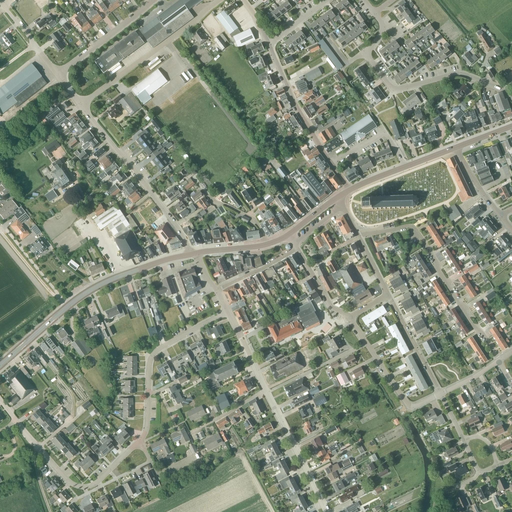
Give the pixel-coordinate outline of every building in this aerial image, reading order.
[(115,0),(108,0),(111,4),(115,9),(120,6),(115,0)] [(180,0),(140,30),(153,48),(194,18),(188,10),(195,5),(195,6),(203,0),(180,0)] [(291,5),(293,3),(290,0),(289,0),(288,1),(287,0),(284,0),(286,2),(283,4),(282,5),(287,11),(292,7),(291,5)] [(345,9),(346,8),(349,6),(352,10),(354,8),(351,4),(350,5),(346,0),(344,0),(341,3),(345,9)] [(406,7),(404,4),(406,3),(403,0),(402,0),(398,4),(400,7),(398,9),(402,14),(408,9),(409,10),(412,7),(411,5),(408,7),(408,6),(406,7)] [(282,5),(283,4),(281,1),(279,3),(281,6),(278,8),(277,9),(282,15),(287,11),(282,5)] [(106,16),(111,13),(106,6),(103,2),(99,6),(101,9),(102,11),(106,16)] [(230,6),(216,17),(230,35),(238,29),(228,16),(239,8),(235,3),(230,6)] [(349,12),(346,8),(345,9),(341,3),(336,7),(340,13),(344,10),(347,13),(349,12)] [(111,13),(115,9),(111,4),(108,7),(106,5),(106,6),(111,13)] [(277,9),(278,8),(276,5),(274,6),(276,10),(273,12),(272,12),(277,19),(282,15),(277,9)] [(102,19),(99,14),(96,11),(95,11),(92,7),(89,9),(91,12),(99,22),(102,19)] [(272,12),(273,12),(271,9),(269,10),(271,13),(267,16),(272,23),(277,19),(272,12)] [(411,13),(409,10),(408,9),(402,14),(405,19),(412,14),(412,15),(414,14),(416,12),(415,12),(417,10),(417,9),(411,13)] [(331,10),(326,14),(330,20),(331,20),(334,17),(337,21),(339,19),(341,22),(340,23),(341,24),(344,22),(334,10),(332,12),(331,10)] [(95,25),(99,22),(91,12),(88,15),(91,20),(95,25)] [(366,24),(364,22),(367,20),(361,13),(357,16),(359,19),(362,23),(359,25),(358,26),(363,32),(368,28),(365,25),(366,24)] [(82,21),(81,22),(75,14),(69,19),(75,27),(78,25),(84,33),(88,30),(84,24),(82,21)] [(78,16),(81,22),(82,21),(84,24),(88,30),(92,27),(88,22),(85,19),(84,20),(80,14),(78,16)] [(334,23),(331,20),(330,20),(326,14),(321,18),(326,24),(326,23),(329,21),(332,24),(332,25),(335,29),(338,27),(334,23)] [(416,17),(414,14),(412,15),(412,14),(405,19),(409,24),(411,22),(414,26),(421,20),(418,15),(416,17)] [(49,15),(37,24),(40,28),(47,23),(48,25),(51,28),(57,24),(54,21),(50,16),(49,15)] [(329,27),(326,23),(326,24),(321,18),(316,21),(321,28),(321,27),(324,25),(327,28),(329,27)] [(324,30),(321,27),(321,28),(316,21),(311,25),(316,32),(319,29),(322,32),(324,30)] [(358,26),(359,25),(356,22),(354,23),(356,26),(353,28),(354,29),(353,30),(358,36),(363,32),(358,26)] [(71,28),(67,23),(62,26),(66,32),(71,28)] [(432,34),(431,33),(434,31),(430,25),(425,28),(429,35),(431,39),(433,38),(431,35),(432,34)] [(354,29),(353,28),(351,26),(349,27),(352,31),(349,33),(348,33),(353,40),(358,36),(353,30),(354,29)] [(426,37),(429,35),(425,28),(420,32),(424,38),(424,39),(426,43),(427,42),(428,41),(427,39),(428,39),(426,37)] [(199,29),(192,35),(200,45),(208,39),(203,32),(202,33),(199,29)] [(250,29),(241,33),(233,37),(239,48),(256,40),(250,29)] [(348,33),(349,33),(346,29),(344,31),(347,34),(344,37),(343,37),(348,43),(353,40),(348,33)] [(64,38),(60,33),(58,30),(51,36),(55,42),(52,44),(58,52),(64,48),(59,42),(64,38)] [(308,45),(306,43),(304,40),(306,38),(301,30),(296,34),(302,41),(304,44),(306,46),(308,45)] [(478,36),(481,41),(487,38),(484,33),(483,33),(481,30),(476,33),(478,36)] [(123,59),(124,58),(144,43),(138,35),(135,31),(95,61),(104,74),(123,59)] [(420,41),(424,39),(424,38),(420,32),(415,36),(419,42),(419,43),(421,46),(422,46),(423,45),(420,41)] [(343,37),(344,37),(341,33),(339,35),(342,38),(338,41),(343,47),(348,43),(343,37)] [(14,42),(7,34),(5,36),(3,34),(0,35),(0,39),(2,38),(8,46),(14,42)] [(228,40),(222,34),(219,36),(218,36),(214,40),(216,42),(215,43),(222,51),(227,47),(224,43),(228,40)] [(300,43),(302,41),(296,34),(292,37),(298,44),(300,48),(302,46),(301,45),(300,43)] [(416,45),(419,43),(419,42),(415,36),(410,39),(414,46),(416,49),(416,50),(417,49),(419,52),(421,51),(419,48),(418,49),(416,45)] [(296,46),(298,44),(292,37),(288,40),(294,47),(294,48),(296,51),(298,49),(296,46)] [(487,38),(481,41),(488,51),(493,48),(492,45),(493,44),(491,41),(490,42),(489,40),(490,40),(488,37),(487,38)] [(415,50),(416,49),(414,46),(410,39),(405,43),(409,49),(406,51),(409,55),(413,52),(410,49),(411,48),(413,50),(414,50),(415,50)] [(292,49),(294,48),(294,47),(288,40),(284,43),(292,54),(294,52),(292,49)] [(395,50),(394,51),(397,55),(397,54),(398,53),(396,50),(400,47),(395,40),(390,44),(395,50)] [(446,58),(451,54),(450,52),(453,50),(447,42),(443,45),(446,49),(442,51),(442,52),(446,58)] [(252,50),(254,55),(264,50),(261,43),(255,46),(253,43),(246,46),(248,52),(252,50)] [(320,49),(318,44),(309,48),(311,53),(320,49)] [(391,53),(394,51),(395,50),(390,44),(385,48),(390,54),(389,55),(392,58),(393,57),(391,53)] [(442,52),(442,51),(440,47),(438,49),(440,52),(437,55),(441,62),(446,58),(442,52)] [(502,52),(499,47),(493,51),(496,55),(502,52)] [(386,57),(389,55),(390,54),(385,48),(380,52),(384,58),(387,62),(388,61),(386,57)] [(437,55),(435,51),(433,53),(435,56),(432,58),(432,59),(436,65),(441,62),(437,55)] [(462,57),(469,66),(474,63),(478,59),(474,55),(472,57),(468,52),(462,57)] [(293,59),(295,58),(294,55),(292,56),(285,59),(287,65),(291,63),(291,62),(294,61),(293,59)] [(432,59),(432,58),(430,55),(428,56),(430,60),(427,63),(431,69),(436,65),(432,59)] [(262,68),(269,65),(265,56),(259,59),(262,68)] [(253,66),(259,63),(256,58),(250,60),(253,66)] [(417,70),(422,66),(417,60),(413,63),(411,59),(409,61),(411,64),(412,64),(417,70)] [(412,64),(411,64),(408,67),(405,63),(404,64),(406,68),(407,67),(412,74),(417,70),(412,64)] [(0,88),(0,115),(1,115),(13,105),(16,108),(46,84),(47,84),(31,64),(0,88)] [(401,67),(400,67),(399,64),(397,65),(399,68),(401,72),(402,71),(407,77),(412,74),(407,67),(406,68),(403,70),(401,67)] [(362,66),(355,71),(359,76),(366,71),(362,66)] [(310,85),(308,82),(322,75),(318,67),(304,75),(306,79),(305,79),(304,78),(295,83),(300,95),(310,90),(308,86),(310,85)] [(159,69),(132,89),(143,105),(153,99),(150,96),(168,83),(159,69)] [(492,81),(497,78),(492,69),(487,72),(492,81)] [(402,71),(401,72),(398,74),(395,70),(394,72),(396,75),(393,77),(398,84),(401,81),(402,81),(407,77),(402,71)] [(366,71),(359,76),(362,81),(369,76),(366,71)] [(277,84),(273,74),(268,76),(266,72),(258,76),(260,82),(267,80),(270,87),(277,84)] [(340,72),(334,76),(337,79),(338,78),(341,82),(345,79),(340,72)] [(369,76),(362,81),(366,86),(373,81),(369,76)] [(466,96),(472,91),(464,83),(458,88),(459,88),(457,89),(455,88),(452,91),(455,95),(460,100),(465,96),(466,96)] [(369,93),(366,95),(368,97),(371,95),(373,98),(381,92),(377,87),(369,93)] [(278,96),(285,93),(283,88),(276,91),(278,96)] [(306,97),(302,99),(306,104),(309,102),(309,103),(317,98),(318,97),(316,92),(317,91),(315,88),(312,90),(305,95),(306,97)] [(375,101),(373,103),(375,106),(377,104),(386,98),(381,92),(373,98),(375,101)] [(142,107),(131,93),(123,98),(120,95),(113,101),(116,104),(112,107),(113,108),(107,112),(112,118),(114,116),(116,118),(120,115),(118,113),(120,112),(116,107),(121,103),(131,116),(142,107)] [(505,100),(504,97),(501,93),(494,96),(500,112),(501,114),(503,114),(505,119),(511,116),(511,112),(507,99),(505,100)] [(281,110),(283,113),(293,108),(287,97),(287,98),(285,94),(279,97),(281,101),(277,103),(280,110),(281,110)] [(419,105),(422,103),(415,94),(409,98),(415,106),(418,103),(419,105)] [(325,101),(322,96),(314,101),(317,106),(325,101)] [(411,109),(415,106),(409,98),(403,102),(410,112),(412,110),(411,109)] [(467,105),(463,100),(457,105),(463,112),(468,108),(466,106),(467,105)] [(309,118),(317,114),(310,104),(303,108),(309,118)] [(323,119),(321,117),(322,116),(321,115),(329,110),(326,105),(316,111),(319,116),(317,117),(311,121),(315,128),(321,125),(319,122),(323,119)] [(75,113),(67,119),(57,106),(53,110),(51,107),(42,114),(44,117),(45,116),(50,121),(51,120),(53,123),(57,128),(64,123),(66,125),(70,122),(73,124),(79,119),(77,116),(75,113)] [(276,119),(273,115),(277,112),(273,107),(271,108),(272,109),(268,112),(271,116),(266,120),(269,124),(276,119)] [(456,129),(452,131),(454,138),(456,138),(458,137),(462,135),(463,135),(461,131),(461,130),(464,129),(461,122),(460,119),(464,114),(460,110),(458,108),(454,111),(456,114),(454,116),(457,119),(458,120),(457,126),(455,126),(456,129)] [(477,119),(477,118),(479,117),(476,110),(474,110),(469,112),(472,120),(471,120),(475,130),(480,128),(477,120),(477,119)] [(494,110),(488,113),(492,124),(498,122),(495,114),(494,110)] [(483,127),(489,125),(484,112),(478,114),(483,127)] [(498,122),(503,120),(500,112),(495,114),(498,122)] [(377,127),(375,125),(378,123),(371,113),(369,115),(340,134),(340,135),(342,138),(343,138),(348,146),(356,140),(357,141),(365,136),(364,135),(377,127)] [(302,133),(306,130),(296,114),(286,120),(292,130),(298,127),(302,133)] [(442,122),(439,116),(433,120),(436,126),(442,122)] [(156,127),(159,125),(154,118),(151,121),(156,127)] [(81,134),(87,129),(80,119),(72,125),(75,129),(76,128),(81,134)] [(398,119),(390,122),(391,126),(392,129),(393,129),(395,136),(394,136),(396,141),(400,139),(400,141),(405,139),(404,136),(398,119)] [(468,133),(475,130),(471,120),(467,122),(468,124),(465,124),(468,133)] [(276,128),(273,124),(263,131),(266,135),(276,128)] [(438,138),(435,131),(436,131),(437,131),(435,126),(435,127),(425,130),(424,130),(426,135),(427,135),(426,135),(427,134),(430,141),(438,138)] [(318,135),(324,144),(336,135),(330,127),(318,135)] [(136,140),(140,146),(148,139),(145,135),(148,133),(145,129),(141,132),(143,135),(136,140)] [(414,130),(406,133),(406,134),(407,138),(408,139),(411,138),(414,147),(416,147),(425,144),(426,142),(423,134),(422,133),(420,134),(417,135),(416,133),(415,134),(414,130)] [(85,143),(93,136),(89,131),(79,139),(81,142),(83,141),(85,143)] [(339,141),(342,138),(340,135),(336,137),(337,138),(324,146),(328,153),(341,145),(339,141)] [(69,145),(76,140),(74,137),(67,143),(69,145)] [(94,149),(100,144),(94,137),(87,143),(87,142),(82,146),(85,150),(91,145),(94,149)] [(152,144),(148,139),(140,146),(144,151),(152,144)] [(511,143),(510,139),(505,141),(505,142),(500,144),(504,155),(509,166),(511,164),(511,143)] [(49,154),(60,146),(56,140),(45,148),(49,154)] [(72,148),(79,143),(76,140),(69,145),(72,148)] [(148,156),(152,153),(156,149),(158,151),(163,148),(160,144),(157,147),(154,143),(152,144),(144,151),(148,156)] [(502,157),(497,145),(483,151),(482,150),(466,157),(471,168),(474,166),(483,186),(493,182),(487,165),(486,166),(484,162),(486,161),(487,163),(502,157)] [(99,158),(106,152),(102,147),(93,155),(95,157),(97,156),(99,158)] [(271,155),(278,151),(275,147),(269,151),(271,155)] [(310,160),(320,154),(316,147),(310,151),(308,149),(303,153),(305,156),(306,155),(310,160)] [(384,150),(388,159),(393,157),(390,148),(384,150)] [(379,152),(374,154),(372,150),(369,151),(371,157),(374,156),(377,163),(382,161),(379,152)] [(382,161),(388,159),(384,150),(379,152),(382,161)] [(83,162),(89,157),(84,151),(78,157),(83,162)] [(152,161),(156,166),(164,159),(160,154),(152,161)] [(323,172),(329,167),(320,154),(308,162),(311,166),(315,163),(323,172)] [(105,169),(114,162),(108,155),(99,162),(105,169)] [(370,169),(374,167),(368,157),(363,160),(367,168),(369,167),(370,169)] [(457,185),(465,181),(457,165),(453,158),(446,161),(450,168),(457,183),(456,183),(457,185)] [(167,163),(164,159),(156,166),(160,171),(167,165),(168,166),(172,163),(170,161),(167,163)] [(85,165),(88,168),(93,164),(90,160),(85,165)] [(366,169),(367,168),(363,160),(358,163),(363,173),(367,171),(366,169)] [(119,168),(115,163),(104,171),(109,176),(119,168)] [(93,164),(88,168),(91,172),(96,168),(93,164)] [(66,172),(62,166),(51,173),(55,179),(66,172)] [(182,178),(185,175),(186,177),(189,175),(188,173),(191,171),(187,166),(178,173),(182,178)] [(277,170),(283,178),(288,174),(282,166),(277,170)] [(349,183),(360,176),(356,171),(355,168),(354,167),(353,167),(350,169),(348,166),(343,170),(346,174),(347,174),(348,175),(345,178),(349,183)] [(329,174),(333,171),(330,167),(323,172),(328,179),(336,190),(343,185),(335,175),(332,177),(329,174)] [(329,195),(320,184),(310,171),(301,178),(320,202),(329,195)] [(66,172),(55,179),(58,184),(63,180),(62,179),(64,178),(66,180),(70,178),(66,172)] [(127,178),(124,174),(122,175),(119,172),(110,179),(113,182),(117,179),(119,181),(121,180),(122,182),(127,178)] [(327,179),(328,179),(323,172),(321,174),(325,180),(321,184),(329,195),(335,190),(327,179)] [(270,175),(268,177),(275,185),(277,184),(270,175)] [(62,190),(73,182),(70,178),(66,180),(64,178),(62,179),(63,180),(58,184),(57,184),(54,186),(56,190),(60,187),(62,190)] [(182,186),(183,185),(187,190),(195,184),(190,178),(185,182),(184,180),(180,184),(182,186)] [(137,190),(132,184),(129,180),(122,185),(125,189),(123,191),(128,197),(137,190)] [(468,188),(466,184),(465,182),(465,181),(457,185),(459,188),(461,192),(459,193),(457,194),(458,196),(459,196),(462,202),(463,201),(463,202),(473,197),(470,191),(469,188),(468,188)] [(3,183),(0,185),(0,188),(5,194),(8,191),(9,191),(3,183)] [(117,187),(115,184),(107,191),(109,194),(117,187)] [(169,199),(171,201),(181,194),(178,190),(179,190),(177,186),(175,188),(174,187),(165,194),(169,199)] [(241,205),(232,192),(233,191),(230,186),(224,191),(228,195),(237,208),(241,205)] [(315,206),(320,202),(307,186),(301,190),(315,206)] [(507,192),(505,186),(498,190),(501,195),(507,192)] [(112,198),(120,191),(117,187),(109,194),(112,198)] [(250,188),(242,193),(248,202),(252,200),(256,206),(262,202),(259,198),(257,199),(250,188)] [(508,194),(511,192),(511,189),(509,191),(507,192),(501,195),(503,201),(510,197),(508,194)] [(134,204),(142,197),(137,190),(124,201),(128,205),(132,202),(134,204)] [(52,191),(46,195),(50,202),(57,197),(52,191)] [(195,204),(205,197),(203,195),(200,191),(190,198),(195,204)] [(314,207),(304,194),(302,192),(301,193),(302,195),(305,199),(301,202),(309,211),(314,207)] [(174,206),(179,212),(186,207),(184,205),(188,202),(186,199),(189,197),(186,193),(178,198),(181,202),(174,206)] [(372,210),(413,208),(417,207),(418,203),(418,201),(416,196),(415,196),(413,195),(372,196),(372,198),(362,198),(362,209),(372,208),(372,210)] [(290,200),(295,207),(293,208),(301,217),(306,213),(299,203),(293,197),(290,200)] [(204,210),(211,205),(207,200),(206,201),(204,198),(198,202),(204,210)] [(295,222),(300,218),(284,198),(277,203),(282,209),(284,208),(295,222)] [(21,207),(18,208),(11,200),(0,209),(0,214),(4,220),(12,214),(17,220),(22,216),(25,213),(21,207)] [(160,221),(153,211),(155,210),(149,201),(143,205),(156,223),(160,221)] [(103,207),(101,203),(95,207),(97,209),(94,211),(97,216),(105,211),(105,210),(107,209),(105,206),(103,207)] [(196,209),(192,204),(180,214),(184,218),(188,215),(189,215),(195,211),(194,210),(196,209)] [(130,214),(125,218),(117,205),(94,220),(101,230),(108,225),(116,238),(115,240),(127,261),(131,259),(132,260),(137,258),(141,264),(150,259),(147,254),(145,255),(132,230),(138,226),(130,214)] [(221,217),(227,213),(222,205),(216,209),(221,217)] [(481,208),(480,208),(478,206),(465,216),(468,220),(472,217),(475,219),(484,212),(481,208)] [(275,217),(274,217),(270,210),(263,214),(268,223),(269,222),(275,233),(282,229),(275,217)] [(458,210),(454,212),(448,216),(451,222),(461,216),(458,210)] [(263,214),(262,212),(259,214),(260,216),(262,219),(263,219),(265,222),(260,225),(268,238),(275,233),(268,223),(263,214)] [(292,223),(284,213),(279,217),(277,214),(275,215),(274,213),(273,214),(274,215),(275,217),(282,229),(292,223)] [(347,241),(355,237),(349,226),(348,227),(343,216),(336,220),(343,234),(347,241)] [(494,224),(490,219),(488,221),(485,218),(480,222),(479,223),(482,227),(483,225),(486,228),(484,229),(483,229),(478,233),(480,235),(482,234),(494,224)] [(479,223),(480,222),(478,219),(471,224),(474,227),(479,223)] [(17,220),(10,226),(22,240),(29,234),(21,224),(17,220)] [(190,231),(187,226),(191,224),(189,220),(180,225),(185,233),(188,236),(193,247),(202,245),(196,232),(193,233),(192,230),(190,231)] [(226,226),(222,220),(218,223),(221,229),(226,226)] [(438,227),(437,225),(433,220),(426,223),(428,226),(426,228),(429,233),(438,227)] [(184,247),(182,241),(180,242),(166,223),(155,233),(165,245),(168,243),(170,245),(172,251),(184,247)] [(436,231),(439,229),(443,227),(442,224),(438,227),(429,233),(432,238),(438,234),(436,231)] [(498,229),(494,224),(482,234),(480,235),(483,238),(487,234),(489,237),(498,229)] [(237,228),(234,230),(232,228),(230,229),(230,228),(228,229),(229,232),(229,233),(230,232),(230,233),(234,243),(246,241),(245,241),(239,231),(237,228)] [(252,230),(250,230),(246,230),(246,232),(243,232),(241,229),(239,231),(245,241),(248,240),(248,241),(254,240),(252,230)] [(212,237),(211,233),(205,234),(204,230),(197,232),(202,244),(205,243),(206,245),(214,243),(213,237),(212,237)] [(214,243),(225,242),(220,230),(211,231),(212,237),(213,237),(214,243)] [(232,241),(229,233),(229,232),(226,233),(223,233),(226,243),(232,241)] [(333,235),(329,237),(326,232),(314,239),(319,248),(317,249),(322,258),(329,254),(327,251),(329,250),(329,251),(335,248),(331,240),(335,238),(333,235)] [(436,243),(445,237),(449,235),(447,232),(444,233),(445,235),(444,236),(440,238),(438,235),(433,238),(436,243)] [(471,240),(466,234),(461,238),(466,244),(471,240)] [(398,244),(397,244),(391,235),(387,237),(381,239),(384,249),(392,246),(393,247),(394,247),(397,252),(397,251),(398,253),(402,250),(398,244)] [(492,252),(493,251),(507,240),(503,235),(497,240),(499,243),(497,244),(497,243),(494,246),(493,245),(489,248),(492,252)] [(152,259),(159,256),(152,244),(153,244),(152,243),(153,243),(148,236),(147,237),(145,238),(146,238),(150,245),(144,249),(146,253),(148,252),(152,259)] [(451,238),(447,241),(445,237),(436,243),(439,248),(442,246),(443,248),(447,245),(448,246),(449,245),(448,244),(453,241),(451,238)] [(28,247),(36,257),(40,253),(42,252),(42,251),(46,248),(38,238),(28,247)] [(378,251),(384,249),(381,239),(375,242),(378,251)] [(505,250),(511,244),(507,240),(493,251),(492,252),(496,257),(503,251),(501,249),(503,248),(505,250)] [(166,253),(162,243),(158,245),(157,241),(153,243),(154,246),(156,246),(160,256),(166,253)] [(471,241),(466,245),(472,252),(477,248),(471,241)] [(353,250),(360,247),(357,242),(350,245),(353,250)] [(358,254),(362,253),(360,247),(353,250),(358,260),(360,259),(358,254)] [(476,261),(485,255),(480,248),(471,255),(476,261)] [(511,249),(503,256),(506,259),(510,255),(511,256),(511,257),(511,260),(510,262),(511,263),(511,249)] [(445,258),(454,252),(453,251),(450,253),(448,250),(442,253),(445,258)] [(454,252),(445,258),(449,263),(454,260),(452,256),(455,254),(454,252)] [(253,257),(246,258),(246,254),(239,255),(239,261),(233,262),(239,274),(248,270),(250,269),(255,268),(264,265),(260,256),(254,258),(253,257)] [(295,269),(301,265),(294,254),(288,258),(295,269)] [(411,266),(421,259),(418,254),(412,258),(414,262),(413,263),(412,262),(409,264),(411,266)] [(239,274),(235,265),(227,269),(222,258),(216,261),(222,274),(223,274),(226,280),(239,274)] [(288,258),(282,261),(287,270),(289,273),(288,274),(292,281),(295,279),(297,282),(300,280),(298,276),(299,275),(297,273),(296,271),(295,269),(288,258)] [(419,268),(425,264),(421,259),(411,266),(412,268),(415,266),(416,265),(419,268)] [(71,260),(67,265),(75,271),(79,266),(71,260)] [(330,268),(336,264),(333,260),(327,263),(330,268)] [(452,269),(461,263),(460,261),(457,263),(455,260),(449,264),(452,269)] [(96,264),(97,264),(96,261),(92,263),(93,264),(94,263),(98,273),(104,271),(101,263),(96,265),(96,264)] [(281,261),(273,266),(276,271),(277,270),(277,272),(278,273),(281,272),(281,270),(282,270),(281,268),(284,266),(281,262),(281,261)] [(488,262),(481,266),(483,270),(491,265),(488,262)] [(98,273),(94,263),(93,264),(92,263),(91,263),(92,266),(93,266),(93,267),(89,268),(91,275),(98,273)] [(361,273),(368,270),(364,263),(357,266),(361,273)] [(459,267),(462,265),(461,263),(452,269),(455,273),(461,270),(459,267)] [(327,292),(337,286),(330,275),(327,277),(323,270),(324,269),(321,264),(315,267),(320,277),(319,277),(327,292)] [(335,274),(340,271),(336,264),(330,268),(333,273),(331,274),(333,277),(335,275),(335,274)] [(354,297),(366,291),(351,264),(339,270),(354,297)] [(417,277),(428,270),(425,264),(419,268),(421,272),(419,273),(416,275),(417,277)] [(479,268),(476,264),(468,269),(470,273),(479,268)] [(277,274),(272,266),(264,271),(269,279),(277,274)] [(184,299),(202,288),(199,283),(198,283),(196,277),(197,276),(194,269),(183,273),(183,272),(175,274),(184,299)] [(426,279),(432,275),(428,270),(417,277),(414,279),(418,286),(422,283),(420,279),(422,278),(421,276),(423,275),(426,279)] [(270,281),(269,279),(264,271),(259,274),(264,284),(268,282),(268,284),(269,285),(272,283),(271,281),(270,281)] [(392,286),(402,281),(399,275),(401,274),(399,271),(392,274),(393,278),(389,280),(392,286)] [(267,290),(264,284),(259,274),(253,277),(262,293),(267,290)] [(462,283),(471,278),(469,276),(466,278),(464,275),(459,278),(462,283)] [(171,277),(162,280),(164,287),(158,289),(160,295),(166,293),(168,296),(176,293),(171,277)] [(256,290),(254,286),(256,285),(252,277),(247,279),(253,291),(256,290)] [(462,283),(465,288),(470,285),(468,282),(472,279),(471,278),(462,283)] [(291,286),(287,279),(284,282),(285,284),(285,285),(293,297),(296,300),(299,298),(291,286)] [(314,299),(319,296),(316,291),(315,291),(314,290),(316,289),(310,279),(303,284),(309,293),(310,292),(311,294),(314,299)] [(246,280),(240,283),(248,296),(253,293),(246,280)] [(431,291),(439,286),(435,280),(430,283),(433,287),(430,289),(431,291)] [(401,293),(409,289),(407,286),(405,286),(402,281),(392,286),(395,292),(400,290),(401,293)] [(231,293),(234,291),(237,290),(235,285),(223,291),(227,301),(233,298),(231,293)] [(438,294),(443,291),(439,286),(431,291),(432,293),(435,291),(438,294)] [(468,294),(477,288),(476,287),(473,289),(471,286),(465,289),(468,294)] [(143,290),(147,302),(150,301),(148,296),(151,295),(149,288),(143,290)] [(241,297),(246,295),(242,288),(238,290),(241,297)] [(475,292),(478,290),(477,288),(468,294),(472,299),(477,295),(475,292)] [(358,304),(372,296),(368,289),(366,291),(354,297),(358,304)] [(145,303),(147,302),(143,290),(137,292),(140,299),(144,298),(145,303)] [(227,301),(229,305),(240,300),(238,295),(237,296),(234,291),(231,293),(233,298),(227,301)] [(497,295),(494,291),(485,296),(488,301),(497,295)] [(403,307),(413,302),(410,296),(412,295),(410,292),(403,296),(404,299),(400,301),(403,307)] [(439,303),(447,298),(443,292),(438,295),(441,299),(438,301),(439,303)] [(131,294),(124,297),(127,305),(133,303),(135,308),(138,307),(136,300),(133,301),(131,294)] [(446,307),(451,304),(447,298),(439,303),(440,305),(443,303),(446,307)] [(403,307),(406,313),(411,311),(412,314),(420,311),(418,307),(416,308),(413,302),(403,307)] [(476,310),(485,304),(484,303),(481,305),(479,302),(473,305),(476,310)] [(483,308),(486,306),(485,304),(476,310),(480,315),(485,311),(483,308)] [(117,307),(106,312),(109,319),(117,315),(120,314),(121,317),(125,315),(121,306),(117,308),(117,307)] [(378,309),(381,316),(387,312),(383,306),(378,309)] [(307,331),(320,324),(319,322),(315,313),(313,313),(310,307),(298,313),(298,314),(276,325),(275,324),(268,327),(276,343),(303,330),(303,329),(305,328),(306,329),(307,331)] [(249,322),(243,309),(242,308),(240,309),(235,311),(241,325),(249,322)] [(454,308),(449,311),(451,315),(448,318),(449,319),(457,314),(454,308)] [(376,319),(381,316),(378,309),(372,312),(376,319)] [(374,320),(376,319),(372,312),(367,316),(373,324),(371,325),(373,328),(375,326),(374,323),(375,323),(374,320)] [(483,320),(492,315),(491,313),(488,315),(485,312),(480,316),(483,320)] [(414,328),(424,323),(421,317),(423,317),(421,313),(414,317),(416,320),(411,322),(414,328)] [(456,323),(461,320),(457,314),(449,319),(450,321),(454,319),(456,323)] [(492,315),(483,320),(486,325),(492,322),(490,319),(493,316),(492,315)] [(96,333),(99,331),(96,325),(99,324),(96,316),(90,319),(96,333)] [(371,325),(373,324),(367,316),(362,319),(366,325),(369,323),(370,326),(371,325)] [(94,333),(96,333),(90,319),(84,322),(87,329),(91,328),(94,333)] [(457,332),(465,327),(462,321),(457,324),(459,328),(456,330),(457,332)] [(242,326),(245,331),(248,329),(248,330),(252,328),(251,326),(254,325),(252,322),(250,323),(249,322),(242,326)] [(414,328),(418,335),(422,332),(424,336),(431,332),(429,328),(427,329),(424,323),(414,328)] [(391,333),(398,330),(395,325),(388,328),(391,333)] [(63,326),(54,333),(61,342),(64,340),(66,344),(71,341),(68,337),(70,335),(63,326)] [(216,338),(223,334),(219,326),(211,330),(210,327),(206,329),(209,336),(214,333),(216,338)] [(148,330),(150,336),(154,335),(158,333),(156,327),(152,329),(148,330)] [(464,335),(469,332),(465,327),(457,332),(458,334),(462,331),(464,335)] [(493,335),(501,330),(500,328),(497,330),(495,327),(490,330),(493,335)] [(394,339),(401,335),(398,330),(391,333),(394,339)] [(499,333),(503,331),(501,330),(493,335),(496,340),(501,337),(499,333)] [(397,344),(403,341),(401,335),(394,339),(397,344)] [(91,350),(81,336),(71,344),(81,358),(91,350)] [(332,346),(340,342),(337,336),(329,341),(332,346)] [(60,345),(57,347),(49,337),(45,341),(53,351),(56,348),(61,354),(65,351),(60,345)] [(466,349),(468,348),(476,343),(472,337),(467,340),(470,344),(466,346),(464,347),(466,349)] [(500,346),(508,340),(507,338),(504,341),(502,337),(496,341),(500,346)] [(204,351),(206,350),(201,340),(196,343),(201,351),(204,356),(206,355),(204,351)] [(423,344),(425,350),(434,345),(431,340),(429,341),(430,341),(425,344),(425,343),(423,344)] [(506,344),(509,342),(508,340),(500,346),(503,351),(508,347),(506,344)] [(54,354),(52,351),(44,341),(39,345),(44,352),(46,351),(51,356),(54,354)] [(406,346),(403,341),(397,344),(398,347),(396,348),(397,349),(397,350),(400,349),(406,346)] [(224,353),(230,351),(226,342),(220,344),(219,343),(215,345),(216,349),(217,348),(220,356),(225,354),(224,353)] [(337,350),(343,347),(340,342),(332,346),(334,351),(330,353),(332,357),(338,353),(337,350)] [(197,354),(201,351),(196,343),(190,346),(195,356),(197,355),(197,354)] [(476,343),(468,348),(469,350),(472,347),(475,351),(479,348),(476,343)] [(428,354),(428,355),(430,354),(430,353),(435,351),(437,350),(434,345),(425,350),(428,354)] [(402,355),(409,351),(406,346),(400,349),(402,355)] [(266,357),(265,357),(265,358),(265,359),(266,360),(267,361),(275,358),(275,357),(274,354),(277,353),(274,347),(271,349),(271,350),(266,353),(267,355),(265,355),(266,357)] [(44,355),(42,356),(36,348),(31,352),(36,358),(38,357),(39,358),(44,365),(49,362),(44,355)] [(476,360),(484,355),(480,349),(475,352),(478,356),(474,358),(476,360)] [(190,362),(192,361),(187,351),(182,354),(187,362),(189,361),(190,362)] [(31,352),(24,358),(32,368),(39,362),(31,352)] [(299,357),(297,353),(275,363),(276,364),(270,367),(273,374),(276,372),(276,373),(277,373),(276,372),(282,369),(283,372),(293,367),(291,364),(293,363),(292,360),(299,357)] [(187,362),(182,354),(176,357),(180,366),(184,364),(185,365),(187,364),(187,362)] [(357,363),(353,355),(345,359),(345,360),(342,361),(343,363),(346,362),(348,366),(356,362),(357,363)] [(483,364),(487,361),(484,355),(476,360),(477,362),(480,360),(483,364)] [(408,365),(414,361),(411,356),(405,359),(408,365)] [(178,367),(180,366),(176,357),(171,360),(176,370),(179,368),(178,367)] [(276,372),(273,374),(276,380),(285,375),(286,376),(304,367),(299,357),(292,360),(293,363),(291,364),(293,367),(283,372),(282,369),(276,372),(277,373),(276,373),(276,372)] [(60,371),(51,359),(48,361),(58,373),(60,371)] [(215,366),(213,360),(207,363),(210,368),(215,366)] [(410,370),(417,366),(414,361),(408,365),(410,370)] [(169,373),(172,372),(167,362),(162,365),(166,373),(169,372),(169,373)] [(209,368),(206,362),(198,366),(201,372),(209,368)] [(213,372),(203,377),(210,391),(221,386),(219,382),(239,373),(237,370),(238,369),(236,366),(235,365),(234,362),(216,371),(214,367),(211,368),(213,372)] [(164,374),(166,373),(162,365),(157,367),(162,377),(165,376),(164,374)] [(413,375),(420,372),(417,366),(410,370),(413,375)] [(365,375),(361,367),(353,371),(353,372),(350,373),(351,375),(354,374),(356,378),(364,374),(365,375)] [(36,391),(35,389),(19,369),(15,372),(12,368),(3,375),(10,384),(9,385),(21,400),(33,390),(35,392),(36,391)] [(416,380),(422,377),(420,372),(413,375),(416,380)] [(341,386),(348,382),(344,373),(336,376),(341,386)] [(186,376),(178,379),(181,384),(188,380),(186,376)] [(492,379),(498,388),(500,386),(502,390),(506,388),(504,384),(503,384),(498,376),(492,379)] [(416,387),(425,382),(422,377),(416,380),(417,384),(415,385),(416,386),(416,387)] [(297,395),(308,389),(303,378),(291,384),(292,384),(285,388),(289,398),(296,394),(297,395)] [(248,391),(254,388),(250,379),(244,382),(243,381),(235,385),(240,395),(248,392),(248,391)] [(420,388),(421,391),(428,388),(425,382),(416,387),(416,386),(413,387),(414,390),(411,391),(412,393),(416,391),(416,390),(420,388)] [(178,390),(176,388),(178,387),(176,384),(167,390),(169,394),(178,390)] [(492,394),(489,388),(486,390),(482,384),(477,387),(482,395),(485,394),(487,397),(492,394)] [(482,395),(477,387),(472,389),(476,396),(473,397),(476,403),(481,400),(479,397),(482,395)] [(172,401),(181,396),(179,392),(180,392),(179,389),(178,390),(169,394),(172,401)] [(225,393),(216,398),(222,410),(231,406),(225,393)] [(507,397),(504,393),(498,396),(501,401),(507,397)] [(327,402),(323,394),(313,400),(316,407),(327,402)] [(464,394),(458,397),(462,405),(465,403),(467,406),(469,405),(471,408),(474,407),(471,400),(467,401),(464,394)] [(294,408),(305,403),(310,401),(307,395),(291,402),(294,408)] [(13,405),(19,400),(16,396),(10,401),(13,405)] [(192,397),(185,401),(184,398),(182,399),(181,396),(172,401),(175,406),(181,403),(183,407),(189,403),(189,402),(193,400),(192,397)] [(253,405),(256,410),(254,411),(253,412),(255,415),(256,415),(258,414),(264,411),(263,408),(263,407),(262,405),(260,400),(257,402),(255,398),(248,402),(243,406),(244,409),(250,405),(250,407),(253,405)] [(88,401),(81,406),(85,410),(91,405),(88,401)] [(501,412),(506,409),(508,412),(511,409),(511,401),(507,404),(505,401),(498,406),(501,412)] [(43,410),(47,406),(43,402),(39,406),(43,410)] [(312,414),(310,409),(308,404),(299,409),(303,419),(309,416),(310,416),(312,416),(312,414)] [(42,415),(40,412),(42,410),(38,405),(34,409),(36,412),(31,416),(36,421),(42,415)] [(191,421),(205,414),(202,406),(187,413),(191,421)] [(242,414),(239,409),(233,413),(233,412),(227,416),(234,425),(238,422),(236,419),(242,414)] [(445,423),(446,422),(442,414),(437,417),(433,410),(423,415),(427,422),(427,421),(433,418),(435,422),(438,420),(439,420),(441,425),(445,422),(445,423)] [(46,419),(44,416),(48,412),(47,411),(45,413),(42,415),(36,421),(40,425),(41,424),(46,419)] [(479,419),(483,417),(480,412),(475,415),(476,417),(468,421),(470,428),(480,423),(479,419)] [(45,429),(52,423),(57,418),(55,417),(52,419),(50,416),(47,418),(46,419),(41,424),(45,429)] [(226,417),(216,423),(220,431),(226,428),(224,425),(229,422),(226,417)] [(312,424),(319,420),(317,417),(304,424),(306,427),(304,427),(308,434),(313,432),(311,427),(314,425),(312,424)] [(249,418),(245,421),(246,422),(249,426),(247,428),(246,428),(249,431),(253,429),(255,427),(249,418)] [(502,426),(503,425),(501,421),(493,425),(495,429),(492,430),(495,436),(504,432),(502,426)] [(54,426),(52,423),(45,429),(49,434),(56,428),(58,426),(57,424),(54,426)] [(266,433),(273,429),(271,423),(263,426),(264,428),(258,431),(259,434),(266,431),(266,433)] [(119,434),(125,441),(129,437),(128,435),(130,433),(124,426),(120,429),(122,432),(119,434)] [(337,430),(335,426),(324,432),(326,435),(337,430)] [(83,429),(88,435),(92,432),(86,427),(83,429)] [(183,443),(189,440),(184,429),(171,436),(175,442),(181,439),(183,443)] [(438,431),(432,434),(435,440),(440,438),(442,443),(448,440),(449,441),(452,439),(450,435),(449,435),(447,430),(439,433),(438,431)] [(223,431),(220,433),(226,442),(229,440),(225,434),(223,431)] [(62,439),(59,436),(62,434),(60,433),(58,435),(58,434),(51,440),(55,445),(62,439)] [(114,435),(110,438),(112,441),(113,443),(116,441),(120,445),(125,441),(119,434),(116,437),(114,435)] [(208,450),(223,442),(219,434),(204,442),(208,450)] [(112,441),(110,438),(108,436),(104,440),(106,442),(103,445),(109,451),(113,447),(111,445),(113,443),(112,441)] [(66,444),(64,441),(66,439),(64,437),(62,439),(55,445),(60,450),(61,449),(66,444)] [(320,446),(323,444),(319,437),(316,439),(311,441),(315,449),(320,446)] [(164,439),(151,445),(154,453),(163,449),(166,455),(170,453),(167,447),(168,446),(164,439)] [(502,451),(505,449),(507,452),(511,451),(510,448),(511,447),(511,445),(511,443),(511,442),(511,439),(503,444),(499,446),(502,451)] [(65,454),(71,448),(74,446),(77,443),(75,441),(70,446),(67,443),(66,444),(61,449),(65,454)] [(271,452),(278,448),(275,442),(271,444),(270,442),(261,446),(262,449),(264,448),(265,451),(269,449),(271,452)] [(100,447),(97,443),(91,448),(97,454),(100,451),(104,456),(109,451),(103,445),(100,447)] [(335,450),(339,448),(336,443),(328,447),(330,450),(326,451),(327,452),(326,452),(324,450),(317,453),(320,458),(335,450)] [(198,451),(195,445),(189,447),(192,454),(198,451)] [(458,454),(456,448),(453,449),(451,446),(443,450),(445,453),(444,455),(445,457),(447,458),(449,457),(449,458),(458,454)] [(76,457),(80,453),(76,449),(74,451),(71,448),(65,454),(69,459),(74,455),(76,457)] [(277,456),(281,454),(278,448),(271,452),(272,455),(269,457),(271,462),(278,459),(277,456)] [(337,453),(335,450),(320,458),(322,463),(331,458),(329,456),(332,455),(332,454),(333,455),(337,453)] [(89,467),(94,463),(90,458),(92,456),(88,452),(84,455),(86,457),(83,460),(89,467)] [(166,457),(170,464),(176,461),(173,454),(166,457)] [(280,470),(287,466),(284,460),(280,462),(279,459),(272,463),(275,468),(278,466),(280,470)] [(344,467),(351,463),(349,459),(339,464),(339,465),(337,466),(336,464),(335,464),(325,469),(328,475),(336,471),(344,467)] [(84,471),(89,467),(83,460),(80,463),(78,461),(74,464),(78,469),(80,467),(84,471)] [(353,467),(351,463),(344,467),(336,471),(328,475),(331,481),(338,477),(339,477),(338,475),(353,467)] [(468,472),(464,464),(457,468),(455,464),(449,467),(451,472),(456,470),(459,476),(468,472)] [(286,474),(290,472),(287,466),(280,470),(281,473),(276,476),(278,481),(288,476),(286,474)] [(150,488),(157,485),(151,471),(143,475),(150,488)] [(339,481),(340,482),(333,486),(336,492),(346,487),(347,485),(346,484),(349,482),(348,481),(359,476),(357,471),(339,481)] [(54,478),(52,481),(50,478),(48,480),(46,477),(41,481),(44,490),(50,486),(54,491),(60,485),(54,478)] [(289,487),(296,484),(293,478),(289,480),(288,477),(279,482),(283,489),(288,487),(289,487)] [(503,478),(497,481),(498,485),(497,485),(500,492),(508,488),(506,484),(505,484),(503,478)] [(138,489),(142,488),(138,481),(135,483),(136,486),(133,487),(130,481),(123,485),(129,496),(135,493),(136,494),(140,493),(138,489)] [(296,491),(299,490),(296,484),(289,487),(290,491),(285,493),(288,499),(297,494),(296,491)] [(340,498),(339,498),(341,503),(342,502),(343,503),(351,499),(355,497),(354,494),(361,490),(361,489),(358,484),(350,488),(346,491),(347,493),(340,497),(340,498)] [(488,495),(494,493),(492,486),(486,489),(484,487),(477,490),(481,500),(482,502),(484,503),(487,501),(487,500),(486,498),(489,496),(488,495)] [(124,504),(129,501),(124,491),(121,492),(118,488),(110,492),(114,499),(120,496),(124,504)] [(63,503),(69,497),(63,491),(59,494),(57,492),(48,500),(51,505),(59,498),(63,503)] [(298,505),(305,502),(302,496),(299,498),(297,495),(290,499),(293,504),(296,502),(298,505)] [(502,506),(500,501),(497,495),(494,497),(499,508),(502,506)] [(108,508),(113,505),(110,500),(107,501),(105,496),(97,500),(100,507),(106,504),(108,508)] [(467,507),(470,506),(467,498),(464,499),(462,496),(456,499),(461,508),(459,509),(461,511),(463,511),(467,510),(468,508),(467,507)] [(305,509),(308,507),(305,502),(298,505),(300,508),(294,511),(305,511),(306,511),(305,509)]
